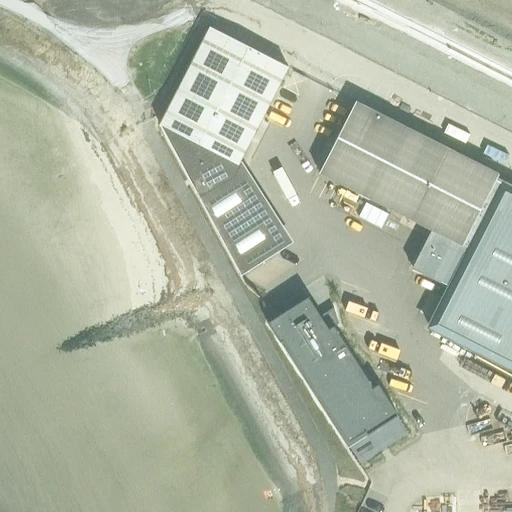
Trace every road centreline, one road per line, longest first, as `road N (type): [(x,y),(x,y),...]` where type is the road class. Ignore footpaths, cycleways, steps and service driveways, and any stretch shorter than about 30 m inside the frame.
road 1 (tertiary): [(511,141),(222,0)]
road 2 (unknown): [(448,365),(397,511)]
